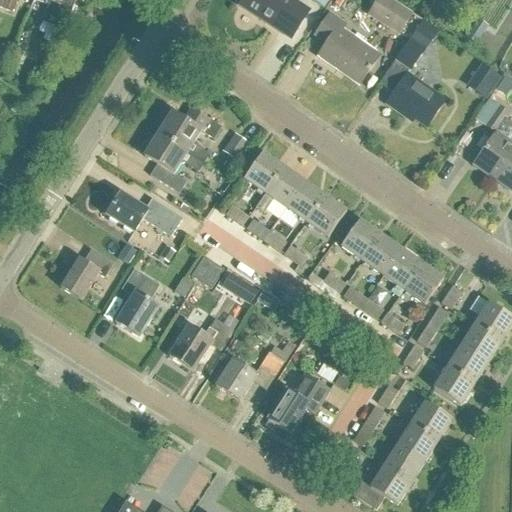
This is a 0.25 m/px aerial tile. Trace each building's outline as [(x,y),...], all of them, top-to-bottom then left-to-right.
[(0,0),(0,10),(13,16),(19,0),(0,0)] [(49,0),(52,1),(43,25),(62,33),(73,5),(63,1),(63,0),(49,0)] [(289,43),(308,15),(284,0),(243,0),(238,9),(289,43)] [(306,0),(323,11),(330,0),(306,0)] [(341,0),(337,0),(334,6),(342,10),(346,3),(341,0)] [(383,0),(378,0),(368,17),(399,36),(411,17),(383,0)] [(360,84),(378,59),(341,33),(345,28),(329,17),(313,39),(325,47),(316,60),(334,73),(337,69),(360,84)] [(8,29),(1,43),(15,50),(22,36),(8,29)] [(481,68),(466,90),(485,103),(500,81),(481,68)] [(7,70),(1,79),(10,85),(13,80),(11,73),(7,70)] [(426,131),(444,104),(405,77),(384,108),(404,122),(407,117),(426,131)] [(511,82),(505,78),(498,88),(508,95),(511,89),(511,82)] [(495,182),(511,158),(511,146),(506,143),(511,134),(511,125),(506,122),(509,117),(498,109),(484,129),(495,137),(473,167),(495,182)] [(158,137),(204,167),(209,159),(195,145),(201,135),(214,143),(221,131),(192,113),(185,124),(171,116),(158,137)] [(199,174),(204,167),(158,137),(143,159),(157,168),(150,179),(179,197),(186,185),(174,177),(183,164),(199,174)] [(238,166),(250,148),(235,138),(223,156),(238,166)] [(264,198),(283,171),(263,157),(245,184),(264,198)] [(511,158),(495,182),(511,194),(511,158)] [(286,212),(304,186),(283,171),(264,198),(265,198),(256,211),(265,216),(273,204),(286,212)] [(307,227),(325,201),(304,186),(286,212),(307,227)] [(145,213),(120,197),(106,218),(134,236),(143,223),(169,239),(181,220),(152,202),(145,213)] [(325,201),(307,227),(328,242),(347,215),(325,201)] [(243,230),(250,221),(233,209),(227,219),(243,230)] [(264,244),(270,235),(254,224),(247,233),(264,244)] [(362,266),(380,239),(359,224),(341,251),(362,266)] [(270,235),(264,244),(281,256),(288,247),(270,235)] [(383,280),(402,254),(380,239),(362,266),(383,280)] [(125,247),(116,260),(127,267),(135,254),(125,247)] [(302,271),(308,262),(291,250),(285,259),(302,271)] [(169,267),(176,256),(166,251),(160,261),(169,267)] [(114,268),(92,254),(84,266),(79,262),(61,291),(82,304),(99,277),(105,281),(114,268)] [(404,295),(423,268),(402,254),(383,280),(404,295)] [(202,286),(215,267),(205,260),(192,280),(202,286)] [(166,289),(176,275),(166,267),(155,281),(166,289)] [(215,267),(202,286),(212,293),(224,273),(215,267)] [(423,268),(404,295),(426,310),(444,283),(423,268)] [(140,341),(159,312),(149,305),(160,289),(135,272),(122,292),(133,299),(116,326),(140,341)] [(340,298),(347,288),(330,276),(323,286),(340,298)] [(451,313),(462,295),(453,289),(442,308),(451,313)] [(361,312),(367,302),(351,291),(344,300),(361,312)] [(262,294),(256,303),(263,307),(268,297),(262,294)] [(367,302),(361,312),(378,323),(384,314),(367,302)] [(475,327),(501,344),(511,327),(511,320),(489,306),(475,327)] [(429,328),(438,334),(449,317),(440,311),(429,328)] [(398,337),(404,328),(387,317),(381,326),(398,337)] [(211,346),(221,353),(233,334),(224,327),(216,322),(210,331),(205,339),(189,329),(169,360),(193,375),(211,346)] [(488,366),(501,344),(475,327),(461,349),(488,366)] [(427,351),(438,334),(429,328),(418,345),(427,351)] [(269,346),(273,338),(264,333),(260,340),(269,346)] [(315,348),(319,341),(310,336),(306,342),(315,348)] [(278,377),(295,349),(287,344),(281,355),(274,351),(263,368),(256,378),(233,364),(217,390),(241,406),(254,386),(267,394),(278,377)] [(474,387),(488,366),(461,349),(447,370),(474,387)] [(413,373),(424,356),(414,350),(403,367),(413,373)] [(460,409),(474,387),(447,370),(433,392),(460,409)] [(296,389),(302,380),(289,371),(283,380),(296,389)] [(339,380),(334,388),(345,394),(350,386),(339,380)] [(277,429),(289,436),(304,412),(314,418),(329,394),(308,381),(296,400),(286,393),(267,423),(269,424),(265,429),(273,434),(277,429)] [(388,413),(399,395),(389,389),(378,406),(388,413)] [(411,427),(438,444),(452,423),(425,406),(411,427)] [(365,428),(374,434),(385,417),(375,411),(365,428)] [(424,466),(438,444),(411,427),(397,449),(424,466)] [(363,452),(374,434),(365,428),(353,445),(363,452)] [(351,472),(361,455),(351,449),(341,466),(351,472)] [(411,486),(424,466),(397,449),(384,469),(411,486)] [(397,509),(411,486),(384,469),(371,491),(362,485),(353,499),(373,511),(376,511),(384,501),(397,509)]
